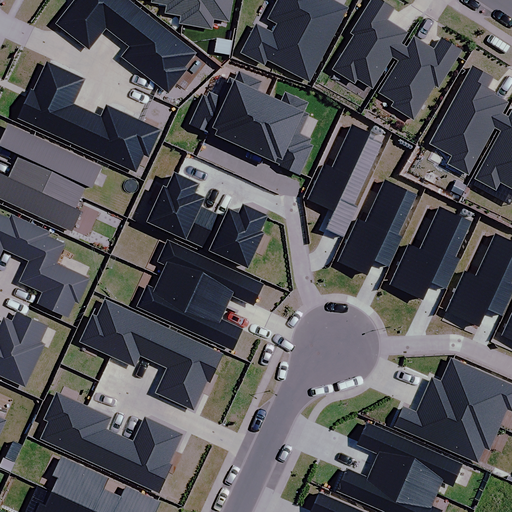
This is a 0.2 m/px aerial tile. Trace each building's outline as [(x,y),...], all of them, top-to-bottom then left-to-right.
[(117,38),(139,9),(126,0),(74,0),(56,25),(88,50),(105,28),(117,38)] [(178,24),(182,25),(186,0),(150,0),(151,0),(151,3),(165,6),(164,14),(179,17),(178,24)] [(186,0),(182,25),(210,30),(212,19),(227,22),(231,0),(186,0)] [(265,61),(307,83),(347,9),(329,0),(276,0),(277,1),(267,19),(277,25),(272,34),(256,25),(241,53),(263,65),(265,61)] [(353,36),(332,70),(354,84),(356,80),(372,89),(391,58),(395,60),(403,47),(399,45),(406,34),(386,21),(394,10),(377,0),(371,0),(350,34),(353,36)] [(195,54),(139,9),(117,38),(129,47),(121,57),(168,94),(186,70),(184,68),(195,54)] [(406,49),(403,47),(395,60),(398,62),(378,93),(394,103),(391,107),(413,121),(434,86),(437,88),(460,52),(441,40),(434,52),(413,39),(406,49)] [(16,121),(71,145),(86,112),(72,106),(83,79),(46,62),(33,92),(30,91),(16,121)] [(472,67),(428,145),(451,158),(448,164),(467,175),(493,128),(497,130),(504,117),(501,115),(509,101),(487,89),(492,78),(472,67)] [(204,91),(189,125),(298,175),(313,141),(299,134),(307,115),(303,113),(307,104),(285,94),(280,105),(255,94),(260,83),(238,73),(234,82),(229,80),(220,99),(204,91)] [(86,112),(71,145),(135,174),(142,156),(147,158),(159,131),(105,106),(100,118),(86,112)] [(511,109),(507,118),(504,117),(497,130),(500,132),(474,179),(494,191),(499,182),(511,189),(511,109)] [(373,135),(351,125),(331,170),(323,166),(307,201),(335,213),(326,232),(342,239),(356,208),(351,206),(380,144),(370,140),(373,135)] [(100,167),(7,126),(0,141),(0,147),(19,156),(13,168),(80,198),(86,187),(90,189),(100,167)] [(75,210),(80,198),(13,168),(7,180),(0,176),(0,200),(70,231),(79,211),(75,210)] [(160,190),(145,224),(195,248),(211,214),(199,208),(202,200),(192,196),(196,187),(172,176),(164,192),(160,190)] [(397,237),(416,196),(383,181),(363,224),(356,221),(336,263),(365,276),(372,262),(387,269),(401,239),(397,237)] [(226,209),(223,217),(205,248),(248,267),(262,236),(257,234),(267,218),(240,206),(236,214),(231,213),(226,209)] [(407,246),(389,286),(422,301),(430,284),(444,290),(457,261),(453,259),(470,222),(439,208),(419,252),(407,246)] [(16,256),(30,224),(11,215),(9,220),(0,215),(0,253),(2,250),(16,256)] [(50,233),(30,224),(16,256),(28,262),(19,283),(42,293),(37,305),(70,320),(88,280),(54,265),(63,245),(48,238),(50,233)] [(463,272),(444,313),(477,328),(486,310),(500,317),(511,291),(511,285),(509,285),(511,279),(511,243),(494,235),(474,278),(463,272)] [(159,278),(225,309),(231,296),(252,306),(262,285),(167,241),(157,263),(165,266),(159,278)] [(225,309),(159,278),(154,289),(146,286),(136,308),(232,352),(241,331),(219,321),(225,309)] [(169,331),(104,301),(95,319),(91,317),(80,343),(133,367),(138,356),(154,363),(169,331)] [(511,312),(501,337),(511,342),(511,312)] [(0,325),(0,377),(24,388),(43,346),(38,344),(45,327),(16,314),(11,323),(3,319),(0,325)] [(222,355),(169,331),(154,363),(166,369),(155,394),(192,411),(206,382),(209,383),(222,355)] [(424,395),(499,428),(507,410),(511,412),(511,411),(511,386),(451,360),(441,383),(431,379),(424,395)] [(110,418),(55,393),(43,420),(48,422),(40,440),(102,469),(117,436),(104,430),(110,418)] [(489,451),(499,428),(424,395),(416,414),(403,408),(394,428),(476,464),(483,448),(489,451)] [(133,443),(117,436),(102,469),(158,494),(170,467),(167,466),(180,436),(144,419),(133,443)] [(377,455),(372,467),(435,496),(441,483),(452,488),(462,466),(366,423),(356,445),(377,455)] [(57,478),(50,493),(91,511),(155,511),(159,504),(125,488),(120,499),(102,491),(107,480),(60,459),(52,476),(57,478)] [(435,496),(372,467),(366,480),(346,471),(336,491),(383,511),(440,511),(430,508),(435,496)] [(91,511),(50,493),(43,508),(35,504),(31,511),(91,511)] [(359,511),(319,494),(311,511),(359,511)]
